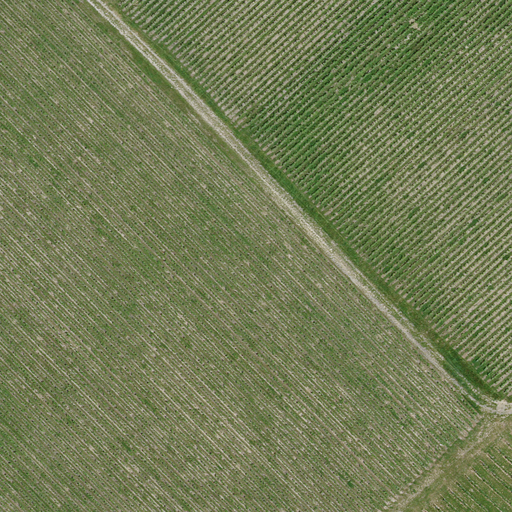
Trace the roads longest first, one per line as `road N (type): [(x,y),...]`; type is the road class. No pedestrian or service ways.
road 1 (track): [(95,0),(505,424)]
road 2 (track): [(407,511),(511,418)]
